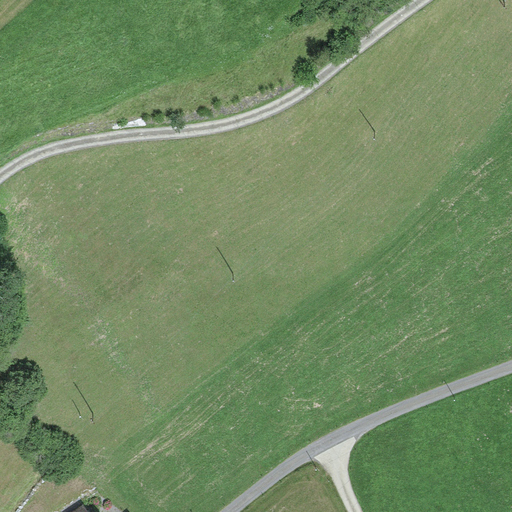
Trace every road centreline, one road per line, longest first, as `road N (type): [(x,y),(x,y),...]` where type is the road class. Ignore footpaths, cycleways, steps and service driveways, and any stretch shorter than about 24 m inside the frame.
road 1 (track): [(446,0),(318,91),(238,124),(99,139),(29,158),(0,177)]
road 2 (residential): [(232,511),(328,442),(511,366)]
